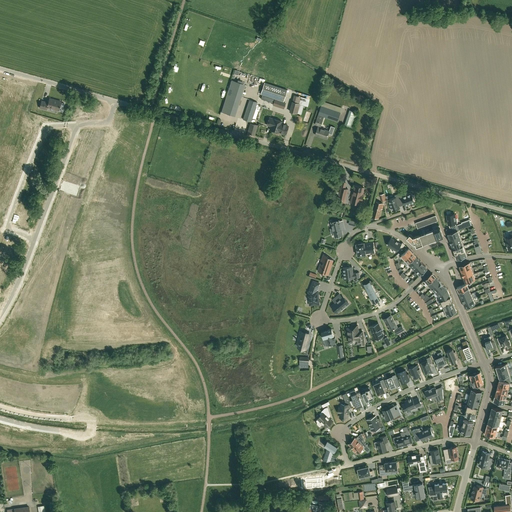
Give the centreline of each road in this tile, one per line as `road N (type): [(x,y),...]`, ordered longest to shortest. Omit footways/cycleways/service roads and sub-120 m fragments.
road 1 (unclassified): [(511,212),(115,101)]
road 2 (residential): [(483,362),(399,393),(340,431),(349,464),(440,442),(474,443)]
road 3 (residential): [(34,238),(7,227),(41,132),(76,127)]
road 4 (residential): [(433,267),(383,310),(317,322)]
